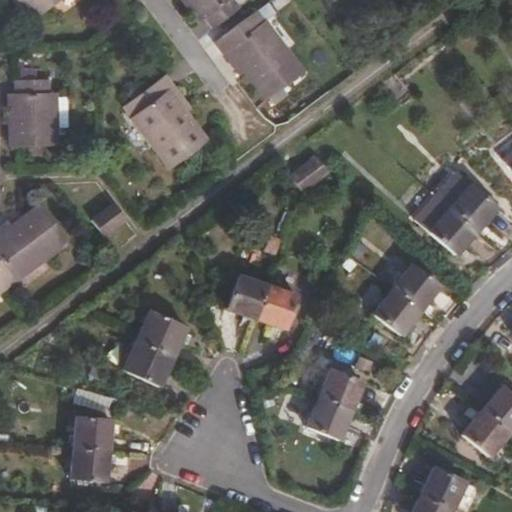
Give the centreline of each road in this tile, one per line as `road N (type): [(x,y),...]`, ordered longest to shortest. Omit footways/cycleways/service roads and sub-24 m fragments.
road 1 (residential): [(0,355),(261,149)]
road 2 (residential): [(361,511),(437,359),(511,275)]
road 3 (residential): [(261,149),(462,0)]
road 4 (residential): [(153,0),(261,149)]
